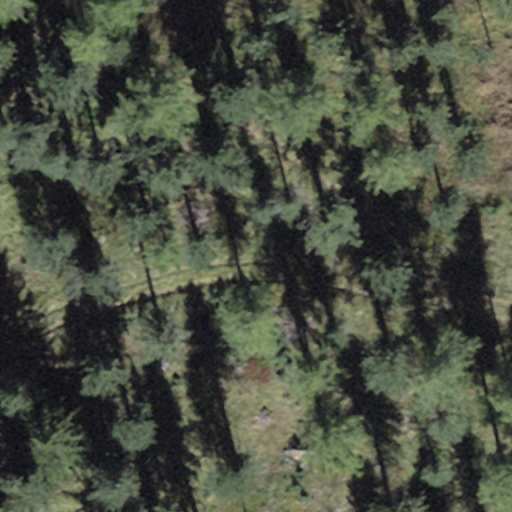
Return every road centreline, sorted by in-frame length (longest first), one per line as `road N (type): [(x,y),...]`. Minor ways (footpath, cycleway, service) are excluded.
road 1 (track): [(511,316),(365,275),(293,266),(195,269),(99,294),(0,343)]
road 2 (track): [(14,0),(125,66),(268,135),(448,294)]
